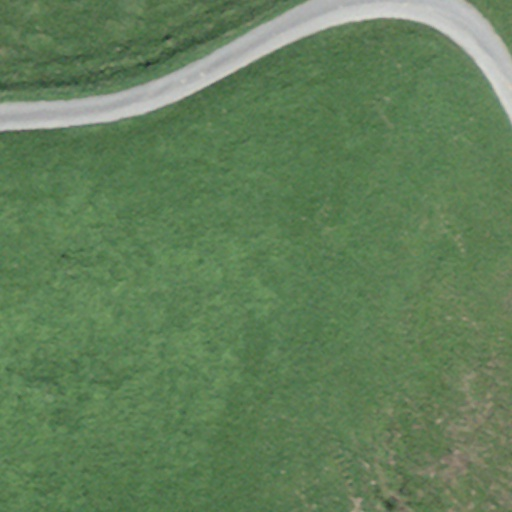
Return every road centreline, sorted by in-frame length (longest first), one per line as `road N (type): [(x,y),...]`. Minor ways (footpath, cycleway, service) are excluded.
road 1 (track): [(0,125),(90,116),(156,97),(399,0)]
road 2 (track): [(403,0),(454,9),(511,114)]
